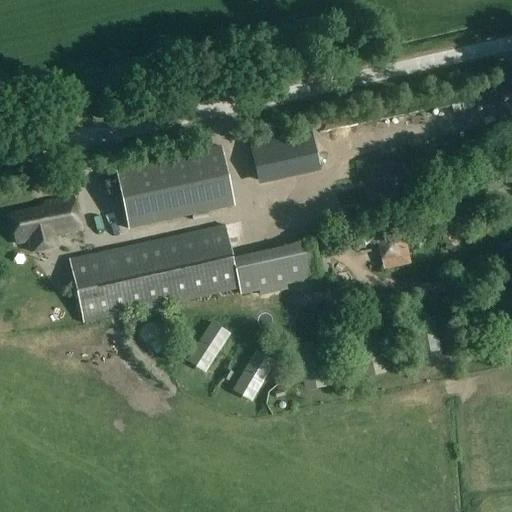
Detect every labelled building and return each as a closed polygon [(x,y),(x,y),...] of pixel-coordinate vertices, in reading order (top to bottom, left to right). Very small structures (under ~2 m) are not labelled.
[(44,103),(57,119),(70,109),(58,93),(44,103)] [(310,127),(248,141),(258,184),(320,170),(310,127)] [(220,147),(114,171),(128,230),(233,205),(220,147)] [(331,165),(353,164),(352,153),(330,154),(331,165)] [(494,197),(511,213),(511,211),(511,176),(508,181),(499,190),(494,197)] [(58,247),(55,237),(79,231),(71,200),(44,206),(45,210),(11,218),(17,245),(28,243),(31,253),(58,247)] [(225,226),(70,260),(73,273),(77,293),(79,305),(82,315),(84,324),(110,318),(239,289),(240,295),(258,291),(258,292),(259,296),(287,290),(286,286),(286,285),(294,283),(294,284),(295,288),(311,285),(310,280),(310,279),(319,277),(315,261),(312,246),(311,242),(233,259),(225,226)] [(374,234),(377,242),(395,238),(399,257),(381,261),(383,270),(410,264),(402,227),(374,234)] [(349,272),(354,284),(372,276),(367,265),(349,272)] [(511,310),(509,299),(487,306),(497,339),(511,334),(511,310)] [(471,341),(485,337),(477,311),(463,315),(471,341)] [(433,317),(411,322),(418,356),(440,352),(433,317)] [(180,347),(196,347),(195,324),(179,325),(180,347)] [(376,329),(353,333),(360,368),(382,363),(376,329)] [(401,330),(379,334),(387,371),(409,367),(401,330)] [(164,362),(163,337),(148,337),(149,362),(164,362)] [(317,342),(295,346),(302,381),(324,377),(317,342)] [(271,406),(293,403),(288,356),(266,358),(271,406)]
